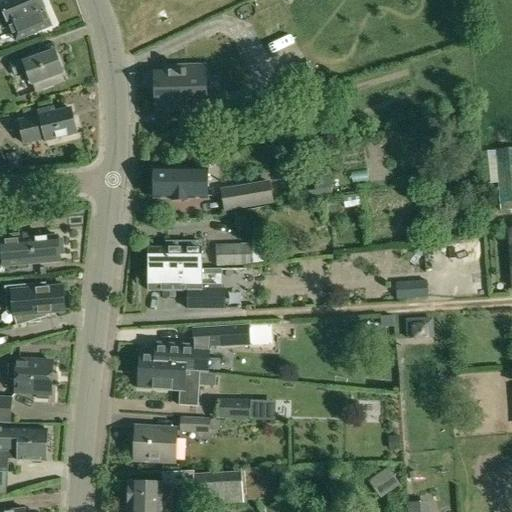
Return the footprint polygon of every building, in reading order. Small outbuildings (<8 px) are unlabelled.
[(41,0),(10,0),(0,4),(0,27),(23,19),(29,36),(52,27),(41,0)] [(187,46),(188,59),(201,58),(200,45),(187,46)] [(38,53),(10,63),(15,76),(28,71),(33,84),(34,84),(37,90),(63,81),(53,52),(39,57),(38,53)] [(315,85),(304,63),(284,72),(294,94),(315,85)] [(204,65),(165,67),(165,70),(156,71),(157,92),(186,90),(187,102),(215,101),(215,100),(205,100),(204,65)] [(215,111),(215,101),(187,102),(186,90),(157,92),(158,108),(167,108),(167,110),(183,109),(184,121),(215,111)] [(225,102),(226,115),(237,112),(237,102),(225,102)] [(39,116),(19,121),(24,145),(45,140),(46,142),(75,135),(69,109),(54,113),(53,108),(38,112),(39,116)] [(511,210),(511,149),(496,151),(499,183),(501,211),(511,210)] [(499,183),(496,151),(482,152),(484,184),(499,183)] [(194,199),(207,199),(207,171),(156,171),(155,200),(194,200),(194,199)] [(221,189),(224,213),(273,204),(269,181),(221,189)] [(4,242),(1,242),(4,268),(60,262),(59,255),(64,254),(62,239),(57,239),(57,237),(40,238),(39,233),(23,235),(23,240),(19,240),(18,235),(4,237),(4,242)] [(149,248),(149,269),(201,269),(201,256),(201,242),(166,242),(166,248),(149,248)] [(217,246),(218,267),(223,266),(268,261),(267,242),(258,242),(259,245),(217,246)] [(201,269),(149,269),(149,291),(187,291),(187,310),(225,310),(225,290),(201,290),(201,269)] [(428,298),(427,281),(397,283),(398,300),(428,298)] [(43,284),(5,288),(8,297),(5,297),(7,312),(12,312),(17,326),(27,323),(40,322),(40,319),(48,316),(48,314),(64,313),(62,287),(44,289),(43,284)] [(410,339),(427,338),(426,316),(409,317),(410,339)] [(192,329),(192,346),(193,348),(199,347),(238,345),(238,326),(192,329)] [(140,352),(139,375),(152,376),(153,370),(197,374),(199,347),(193,348),(192,346),(157,344),(156,346),(155,346),(155,353),(140,352)] [(10,378),(18,378),(17,392),(51,394),(52,363),(11,361),(10,378)] [(138,390),(179,392),(178,406),(198,406),(199,385),(215,387),(216,376),(197,374),(153,370),(152,376),(139,375),(138,390)] [(0,423),(11,423),(12,398),(0,397),(0,423)] [(250,419),(250,400),(217,399),(216,419),(250,420),(250,419)] [(180,434),(209,435),(209,419),(181,418),(180,434)] [(135,461),(175,463),(176,429),(136,428),(135,461)] [(0,494),(5,495),(6,473),(7,473),(8,460),(20,460),(20,461),(45,462),(46,431),(0,429),(0,494)] [(390,437),(390,450),(400,450),(400,437),(390,437)] [(129,483),(128,509),(130,509),(130,511),(171,511),(172,485),(194,486),(194,505),(244,503),(244,500),(270,499),(268,468),(241,469),(241,472),(194,474),(194,472),(162,472),(162,484),(129,483)] [(399,486),(388,470),(370,482),(381,498),(399,486)] [(282,473),(283,496),(295,496),(294,474),(282,473)] [(431,511),(430,480),(407,482),(408,511),(431,511)]
